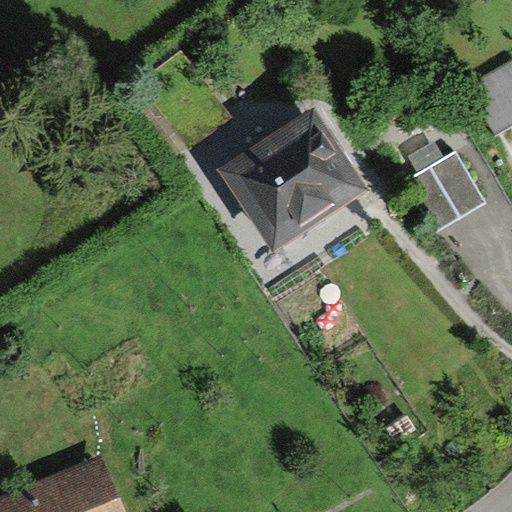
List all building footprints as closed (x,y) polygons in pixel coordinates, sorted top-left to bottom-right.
[(231,117),(182,51),(140,82),(189,149),(231,117)] [(511,60),(469,85),(497,135),(511,126),(511,60)] [(312,107),(218,170),(272,252),(367,190),(340,150),(312,107)] [(419,173),(444,159),(435,142),(409,156),(419,173)] [(419,173),(406,181),(437,232),(487,203),(456,152),(444,159),(419,173)] [(123,511),(101,457),(0,498),(0,511),(123,511)]
